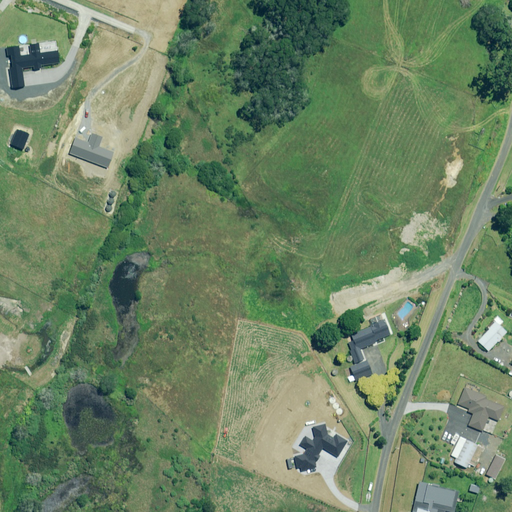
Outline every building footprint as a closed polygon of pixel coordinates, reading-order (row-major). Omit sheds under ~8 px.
[(419,308),(407,298),(392,316),(404,326),(419,308)] [(351,356),(353,360),(355,364),(349,366),(356,381),(374,374),(367,359),(365,360),(361,351),(377,344),(376,341),(396,332),(391,321),(386,323),(382,313),(367,319),(370,326),(351,335),(353,341),(348,343),(351,350),(349,351),(351,356)] [(506,332),(494,321),(487,329),(488,330),(477,341),(488,351),(506,332)] [(486,396),(465,387),(458,404),(469,409),(468,412),(473,414),(468,425),(482,431),(489,416),(498,421),(505,407),(485,398),(486,396)] [(454,463),(467,469),(469,464),(475,467),(484,448),(477,446),(477,445),(472,443),(466,440),(459,438),(451,456),(456,458),(454,463)] [(454,511),(459,492),(419,483),(412,511),(454,511)]
